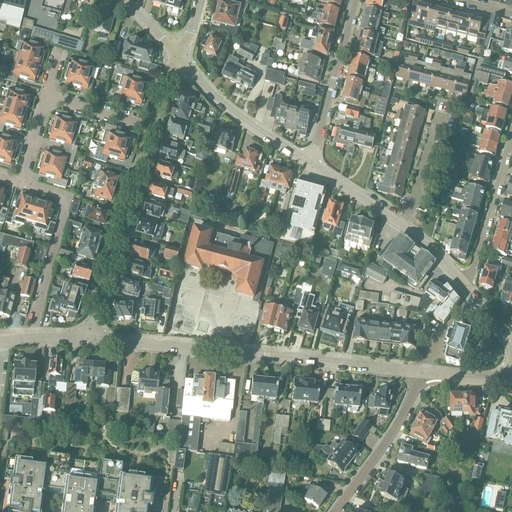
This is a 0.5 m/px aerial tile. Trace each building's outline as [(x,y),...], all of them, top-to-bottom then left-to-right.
[(4,0),(2,6),(24,12),(26,0),(4,0)] [(67,0),(65,10),(71,12),(74,3),(74,0),(67,0)] [(167,0),(165,7),(178,11),(178,10),(181,11),(180,11),(181,11),(183,5),(180,4),(181,0),(167,0)] [(226,0),(226,3),(220,2),(220,3),(218,2),(217,7),(219,8),(218,13),(235,17),(238,6),(236,6),(237,0),(236,0),(226,0)] [(400,4),(384,0),(369,0),(367,6),(387,12),(389,6),(399,9),(400,4)] [(0,21),(7,23),(6,26),(19,29),(23,12),(2,6),(0,5),(0,21)] [(412,10),(408,25),(413,27),(414,23),(425,26),(430,8),(420,6),(418,11),(412,10)] [(314,14),(337,19),(339,11),(326,7),(324,12),(315,9),(314,14)] [(114,12),(98,8),(92,31),(108,35),(114,12)] [(434,33),(436,28),(436,29),(440,11),(430,8),(425,26),(424,31),(434,33)] [(364,20),(379,24),(380,19),(388,21),(389,16),(366,10),(364,20)] [(440,11),(436,29),(447,31),(451,14),(440,11)] [(280,18),(288,20),(291,21),(293,15),(281,12),(280,18)] [(321,26),(321,25),(334,29),(337,19),(314,14),(312,14),(313,13),(307,12),(306,18),(317,21),(316,23),(317,25),(321,26)] [(233,27),(235,17),(218,13),(216,17),(214,17),(213,22),(215,22),(215,23),(221,25),(219,30),(229,33),(228,36),(237,38),(239,29),(233,27)] [(447,31),(457,34),(461,17),(451,14),(447,31)] [(457,34),(467,37),(472,20),(461,17),(457,34)] [(489,27),(488,29),(493,31),(494,28),(497,29),(500,19),(492,17),(489,27)] [(288,20),(280,18),(277,30),(285,32),(286,29),(290,30),(292,24),(288,23),(288,20)] [(25,31),(28,21),(22,19),(19,29),(25,31)] [(379,24),(364,20),(361,30),(384,36),(385,31),(378,29),(379,24)] [(483,22),(472,20),(467,37),(478,40),(476,47),(482,48),(485,38),(487,33),(480,32),(483,22)] [(30,32),(33,27),(34,22),(28,21),(25,31),(30,32)] [(35,40),(38,29),(33,27),(30,32),(29,38),(35,40)] [(312,39),(331,44),(331,43),(333,43),(334,39),(332,38),(334,33),(320,29),(320,30),(315,28),(312,39)] [(41,42),(44,31),(38,29),(35,40),(41,42)] [(485,38),(491,39),(493,31),(488,29),(487,33),(485,38)] [(18,53),(42,61),(45,53),(42,52),(43,48),(37,47),(37,46),(29,44),(27,44),(30,33),(22,31),(19,42),(22,43),(19,53),(18,53)] [(46,43),(50,33),(44,31),(41,42),(46,43)] [(52,45),(55,34),(50,33),(46,43),(52,45)] [(361,33),(359,43),(382,49),(383,45),(377,44),(379,38),(361,33)] [(502,38),(505,39),(504,43),(511,44),(511,35),(503,33),(502,38)] [(58,47),(61,36),(55,34),(52,45),(58,47)] [(228,39),(225,38),(219,35),(217,39),(211,36),(209,40),(205,38),(201,45),(206,48),(204,51),(208,53),(209,55),(210,55),(211,54),(216,57),(222,44),(226,46),(228,39)] [(63,48),(67,38),(61,36),(58,47),(63,48)] [(69,50),(72,39),(67,38),(63,48),(69,50)] [(482,48),(488,50),(491,39),(485,38),(482,48)] [(75,52),(78,41),(72,39),(69,50),(75,52)] [(133,60),(138,43),(138,42),(137,41),(134,40),(132,41),(127,39),(124,49),(122,48),(120,56),(133,60)] [(331,44),(312,39),(311,43),(302,41),(300,48),(328,56),(331,44)] [(84,43),(78,41),(75,52),(80,54),(84,43)] [(118,55),(121,43),(114,41),(111,53),(118,55)] [(150,49),(146,48),(147,46),(139,44),(139,43),(138,43),(133,60),(140,62),(137,69),(149,73),(151,65),(149,65),(151,59),(153,59),(154,56),(153,54),(153,53),(149,51),(150,49)] [(285,46),(274,43),(272,48),(284,51),(285,46)] [(382,49),(359,43),(356,54),(373,58),(379,59),(381,55),(382,49)] [(511,53),(511,44),(504,43),(501,52),(507,53),(507,52),(511,53)] [(237,55),(245,59),(246,58),(245,57),(250,47),(243,44),(242,47),(241,47),(237,55)] [(246,58),(245,59),(251,62),(258,48),(251,45),(250,47),(245,57),(246,58)] [(15,52),(12,63),(36,71),(37,70),(37,67),(40,68),(42,61),(18,53),(15,52)] [(300,62),(299,66),(322,72),(325,61),(300,54),(298,61),(300,62)] [(269,57),(263,55),(259,65),(266,67),(268,58),(269,57)] [(396,77),(408,80),(414,56),(410,55),(408,59),(401,57),(396,77)] [(419,83),(424,63),(417,62),(418,57),(414,56),(408,80),(419,83)] [(227,66),(222,76),(230,80),(230,82),(233,84),(235,83),(236,83),(243,68),(236,64),(238,61),(230,57),(226,66),(227,66)] [(368,71),(375,73),(377,68),(370,66),(371,62),(354,57),(351,66),(368,71)] [(479,73),(481,73),(483,65),(484,60),(479,58),(479,59),(475,72),(479,73)] [(498,70),(483,65),(481,73),(490,76),(504,80),(506,73),(511,74),(511,60),(507,59),(505,64),(501,63),(498,70)] [(89,79),(89,78),(92,68),(99,70),(101,64),(90,60),(88,66),(86,66),(86,65),(79,63),(79,64),(72,62),(71,66),(68,65),(66,72),(89,79)] [(432,65),(424,63),(419,83),(431,86),(437,62),(433,61),(432,65)] [(437,62),(431,86),(443,89),(448,70),(440,68),(442,63),(437,62)] [(4,80),(16,83),(17,77),(19,78),(27,80),(33,82),(34,78),(37,79),(39,71),(37,70),(36,71),(12,63),(9,74),(6,73),(4,80)] [(322,72),(299,66),(298,70),(300,71),(299,77),(319,83),(322,72)] [(374,78),(375,73),(368,71),(351,66),(349,76),(366,81),(367,76),(374,78)] [(459,73),(461,68),(456,67),(455,71),(448,70),(443,89),(454,92),(459,73)] [(242,86),(249,90),(256,75),(243,68),(236,83),(236,86),(240,88),(242,86)] [(465,69),(461,68),(459,73),(454,92),(466,96),(471,76),(464,74),(465,69)] [(123,89),(146,95),(148,88),(145,87),(146,83),(140,81),(132,79),(130,79),(132,73),(119,69),(117,75),(121,76),(118,88),(123,89)] [(264,81),(270,82),(273,71),(267,69),(264,81)] [(279,73),(273,71),(270,82),(276,84),(279,73)] [(94,80),(89,78),(89,79),(66,72),(64,80),(67,80),(66,84),(72,86),(80,89),(80,88),(82,89),(80,95),(93,99),(95,93),(90,91),(94,80)] [(473,82),(472,87),(478,89),(479,84),(487,86),(490,76),(481,73),(479,73),(475,72),(473,82)] [(285,74),(279,73),(276,84),(284,86),(286,79),(284,78),(285,74)] [(384,88),(390,89),(393,77),(388,76),(387,82),(386,82),(384,88)] [(345,90),(369,96),(370,92),(363,90),(364,85),(347,80),(345,90)] [(9,90),(5,102),(26,108),(25,108),(28,109),(31,101),(28,100),(29,96),(23,94),(15,92),(13,92),(15,86),(3,82),(1,88),(9,90)] [(489,85),(487,91),(511,98),(511,87),(500,84),(498,88),(489,85)] [(382,100),(387,102),(390,89),(384,88),(381,100),(383,100),(382,100)] [(144,103),(146,95),(123,89),(119,100),(110,97),(109,103),(122,107),(124,101),(126,102),(133,104),(140,106),(141,102),(144,103)] [(342,99),(347,101),(346,104),(359,108),(362,99),(378,104),(375,115),(383,117),(387,102),(382,100),(383,100),(381,100),(369,96),(345,90),(342,99)] [(181,91),(178,105),(186,107),(186,109),(196,112),(204,114),(205,110),(202,108),(202,106),(197,105),(198,103),(195,102),(196,100),(188,97),(189,93),(181,91)] [(485,98),(495,100),(493,104),(509,109),(511,99),(511,98),(487,91),(485,98)] [(274,125),(285,128),(290,108),(284,106),(285,104),(280,103),(281,98),(280,96),(277,95),(275,97),(275,99),(273,109),(278,110),(274,125)] [(272,111),(273,109),(275,99),(269,98),(266,109),(272,111)] [(25,111),(25,108),(26,108),(5,102),(2,112),(25,119),(27,112),(25,111)] [(186,107),(178,105),(176,109),(174,108),(172,117),(190,122),(191,117),(194,117),(196,112),(186,109),(186,107)] [(398,111),(396,116),(422,123),(425,111),(405,106),(403,113),(398,111)] [(290,108),(285,128),(295,131),(301,108),(297,107),(296,109),(290,108)] [(348,107),(346,117),(358,120),(359,118),(361,111),(348,107)] [(306,109),(301,108),(295,131),(306,134),(312,113),(305,112),(306,109)] [(475,114),(483,116),(505,123),(508,113),(493,108),(491,113),(485,111),(477,109),(475,114)] [(23,127),(25,119),(2,112),(0,111),(0,130),(2,131),(3,125),(5,126),(13,128),(19,130),(20,126),(23,127)] [(471,113),(466,111),(462,124),(471,127),(473,120),(470,119),(471,113)] [(50,128),(78,136),(81,125),(85,126),(87,120),(74,116),(72,122),(70,121),(63,119),(62,119),(56,117),(55,121),(52,120),(50,128)] [(400,122),(398,129),(419,135),(422,123),(396,116),(395,120),(400,122)] [(502,133),(505,123),(483,116),(481,123),(488,125),(486,129),(502,133)] [(364,127),(365,125),(366,120),(359,118),(358,120),(357,126),(352,125),(351,129),(343,127),(342,130),(338,129),(334,144),(346,147),(347,143),(356,145),(358,137),(360,137),(362,132),(364,126),(364,127)] [(190,132),(191,128),(171,122),(170,124),(169,124),(168,129),(169,129),(167,135),(171,136),(171,139),(178,141),(178,139),(184,141),(187,131),(190,132)] [(210,133),(212,126),(202,124),(200,131),(210,133)] [(101,143),(106,145),(106,144),(129,151),(131,144),(128,143),(129,139),(123,137),(116,135),(114,134),(116,128),(104,125),(102,131),(105,132),(101,143)] [(358,137),(356,145),(372,150),(375,136),(374,136),(375,133),(369,131),(371,126),(365,125),(364,127),(364,126),(362,132),(360,137),(358,137)] [(63,151),(75,154),(77,148),(74,147),(78,136),(50,128),(48,135),(51,136),(49,140),(56,142),(63,144),(65,145),(63,151)] [(391,135),(390,139),(415,146),(419,135),(398,129),(396,136),(391,135)] [(0,130),(0,149),(15,154),(17,146),(14,146),(16,142),(9,140),(2,137),(2,138),(0,137),(0,136),(2,131),(0,130)] [(226,132),(225,133),(219,131),(218,137),(215,136),(213,142),(215,143),(214,149),(228,152),(232,153),(236,139),(231,138),(232,135),(230,134),(231,133),(226,132)] [(474,134),(472,140),(498,147),(501,137),(485,133),(484,137),(474,134)] [(462,151),(465,138),(460,136),(459,136),(455,149),(462,151)] [(394,145),(392,152),(412,158),(415,146),(390,139),(389,143),(394,145)] [(498,147),(472,140),(470,146),(481,149),(479,153),(495,157),(498,147)] [(106,144),(106,145),(104,150),(97,148),(94,159),(105,163),(107,157),(123,162),(124,158),(127,158),(129,151),(106,144)] [(184,159),(186,152),(177,150),(178,147),(172,145),(171,148),(164,146),(163,149),(162,150),(161,152),(162,154),(161,157),(176,161),(178,157),(184,159)] [(0,149),(0,162),(3,163),(3,162),(9,164),(10,160),(13,161),(15,154),(0,149)] [(213,150),(207,149),(205,155),(212,157),(213,150)] [(259,154),(259,153),(245,150),(243,159),(238,157),(235,167),(241,168),(255,171),(257,162),(261,163),(263,155),(259,154)] [(72,165),(75,154),(63,151),(62,156),(60,156),(52,153),(52,154),(46,152),(45,156),(42,155),(40,162),(63,169),(65,163),(72,165)] [(197,151),(195,156),(195,159),(202,161),(204,153),(197,151)] [(384,162),(409,169),(412,158),(392,152),(390,159),(385,158),(383,162),(384,162)] [(464,159),(462,165),(490,174),(493,163),(477,159),(476,163),(464,159)] [(84,160),(82,167),(90,169),(92,163),(84,160)] [(60,180),(63,169),(40,162),(38,170),(41,171),(39,175),(46,176),(46,177),(53,179),(55,179),(53,185),(65,188),(67,182),(60,180)] [(175,168),(175,167),(159,162),(157,169),(156,170),(155,172),(156,174),(155,176),(171,181),(172,180),(174,180),(177,168),(175,168)] [(388,168),(385,175),(406,181),(409,169),(384,162),(383,162),(382,166),(388,168)] [(453,163),(448,179),(457,181),(459,172),(465,174),(472,176),(471,179),(487,184),(490,174),(462,165),(453,163)] [(259,190),(265,192),(266,189),(275,191),(277,185),(281,169),(280,168),(277,167),(276,168),(270,166),(266,182),(261,181),(258,190),(259,190)] [(233,201),(241,168),(235,167),(234,171),(234,170),(227,200),(233,201)] [(283,170),(281,169),(277,185),(275,191),(285,194),(287,188),(289,189),(294,173),(288,171),(287,170),(285,169),(283,170)] [(98,185),(116,190),(117,185),(116,183),(118,178),(98,172),(96,177),(95,176),(93,184),(98,186),(98,185)] [(403,188),(406,181),(385,175),(382,186),(379,186),(378,192),(400,199),(403,188)] [(448,179),(444,191),(451,193),(453,194),(455,188),(457,181),(448,179)] [(181,180),(179,187),(192,191),(194,184),(181,180)] [(311,248),(327,191),(306,185),(307,183),(296,180),(279,239),(311,248)] [(168,190),(168,189),(166,188),(167,185),(161,184),(160,186),(153,184),(152,187),(150,188),(149,190),(150,192),(150,195),(165,199),(166,196),(172,198),(174,191),(168,190)] [(114,196),(116,190),(98,185),(98,186),(94,185),(91,186),(90,189),(92,192),(91,195),(110,201),(112,196),(114,196)] [(192,191),(179,187),(177,194),(191,198),(193,191),(192,191)] [(468,192),(455,188),(453,194),(482,201),(485,192),(469,187),(468,192)] [(265,192),(259,190),(259,191),(254,211),(261,212),(266,192),(265,192)] [(449,200),(451,193),(444,191),(442,198),(449,200)] [(479,213),(482,201),(453,194),(452,199),(464,203),(463,208),(479,213)] [(25,221),(31,200),(32,198),(24,196),(23,198),(20,197),(18,204),(17,204),(15,211),(16,211),(15,213),(9,211),(6,223),(12,225),(12,222),(24,226),(25,221)] [(25,221),(36,224),(43,201),(35,199),(35,201),(31,200),(25,221)] [(50,203),(43,201),(36,224),(34,229),(46,232),(45,234),(51,236),(54,225),(49,223),(49,221),(52,214),(51,214),(53,207),(49,206),(50,203)] [(164,212),(166,206),(148,201),(146,207),(144,208),(144,211),(144,212),(144,214),(160,219),(162,212),(164,212)] [(330,202),(324,223),(323,226),(323,229),(329,231),(331,229),(332,226),(335,226),(332,235),(341,237),(345,224),(338,222),(343,205),(337,204),(336,202),(333,201),(331,202),(330,202)] [(87,206),(86,211),(83,219),(87,220),(88,219),(104,224),(105,222),(106,219),(106,218),(107,212),(87,206)] [(180,209),(179,214),(177,222),(188,225),(191,212),(180,209)] [(459,223),(475,228),(478,217),(450,209),(449,215),(460,218),(459,223)] [(511,212),(504,210),(501,218),(511,221),(511,212)] [(82,223),(68,218),(66,227),(80,231),(82,223)] [(357,245),(358,243),(364,222),(353,219),(350,227),(348,226),(344,241),(357,245)] [(138,234),(155,239),(160,241),(163,234),(165,227),(152,223),(151,224),(142,221),(140,227),(139,227),(137,232),(138,232),(138,234)] [(364,222),(358,243),(363,244),(362,246),(370,248),(374,234),(372,233),(374,225),(364,222)] [(511,225),(500,222),(497,232),(511,237),(511,225)] [(443,223),(442,228),(472,237),(475,228),(459,223),(458,227),(443,223)] [(455,238),(454,243),(469,247),(472,237),(442,228),(442,229),(440,234),(455,238)] [(83,229),(79,242),(98,248),(102,235),(83,229)] [(241,241),(196,230),(186,267),(203,271),(204,267),(235,274),(234,279),(237,284),(240,285),(237,294),(254,298),(253,302),(259,303),(274,244),(268,243),(270,237),(254,232),(252,238),(242,235),(241,241)] [(511,241),(511,239),(511,237),(497,232),(494,242),(510,247),(511,247),(511,241)] [(415,246),(401,235),(384,257),(394,265),(392,267),(407,278),(404,283),(418,291),(419,290),(428,279),(424,277),(436,262),(422,251),(421,252),(414,247),(415,246)] [(23,240),(4,236),(1,247),(1,248),(5,249),(6,246),(19,250),(15,267),(27,270),(33,244),(23,241),(23,240)] [(469,247),(454,243),(441,239),(440,243),(443,244),(443,246),(452,248),(451,253),(460,256),(459,260),(465,261),(469,247)] [(295,246),(279,241),(274,258),(280,260),(281,256),(292,259),(295,246)] [(98,248),(79,242),(75,255),(95,261),(98,248)] [(511,247),(510,247),(494,242),(491,252),(507,256),(508,252),(511,253),(511,247)] [(154,256),(156,250),(143,246),(142,246),(135,244),(134,249),(132,250),(131,253),(132,255),(131,256),(148,261),(150,254),(154,256)] [(178,262),(181,251),(167,247),(164,258),(178,262)] [(73,251),(61,248),(58,257),(71,260),(73,251)] [(338,253),(338,252),(330,249),(327,256),(336,259),(338,253)] [(339,249),(338,252),(338,253),(336,259),(342,261),(345,251),(339,249)] [(501,265),(511,268),(511,261),(503,259),(501,265)] [(150,280),(152,273),(151,272),(152,267),(130,260),(129,265),(127,267),(126,270),(127,272),(126,273),(150,280)] [(332,279),(337,263),(326,260),(321,276),(332,279)] [(340,262),(337,272),(362,280),(365,270),(340,262)] [(498,272),(491,270),(493,263),(488,262),(486,268),(481,287),(486,288),(487,290),(490,291),(492,290),(493,290),(498,272)] [(68,264),(67,268),(71,270),(69,276),(88,282),(92,270),(78,266),(78,265),(73,263),(72,266),(68,264)] [(389,274),(370,264),(364,275),(383,286),(389,274)] [(173,280),(176,272),(162,268),(159,276),(173,280)] [(0,280),(0,281),(1,282),(8,283),(10,278),(1,275),(0,280)] [(509,306),(511,306),(511,278),(508,277),(506,277),(505,280),(507,281),(503,296),(499,295),(498,301),(503,303),(502,304),(503,304),(503,307),(507,308),(509,306)] [(20,295),(31,298),(35,281),(25,279),(20,295)] [(423,295),(434,303),(445,288),(435,280),(423,295)] [(138,298),(140,293),(137,292),(138,286),(126,282),(122,281),(119,291),(121,291),(126,292),(125,294),(138,298)] [(61,290),(60,296),(81,303),(83,297),(84,297),(85,292),(84,292),(85,290),(64,283),(61,290)] [(156,286),(155,291),(164,294),(165,288),(156,286)] [(425,313),(431,315),(444,324),(460,301),(447,286),(445,288),(434,303),(430,308),(425,313)] [(164,294),(162,303),(163,305),(168,306),(170,300),(172,290),(165,288),(164,294)] [(15,293),(14,291),(2,289),(1,293),(0,292),(0,304),(1,305),(0,311),(0,315),(10,318),(15,296),(14,296),(15,293)] [(292,304),(300,307),(303,295),(301,295),(303,291),(297,289),(292,304)] [(401,306),(424,313),(425,313),(430,308),(434,303),(423,295),(421,299),(392,291),(390,304),(401,305),(401,306)] [(371,304),(377,305),(377,304),(379,295),(364,293),(360,292),(358,300),(371,301),(371,304)] [(296,320),(302,322),(300,329),(306,331),(306,333),(310,334),(312,332),(313,333),(320,309),(312,307),(315,297),(311,296),(303,294),(303,295),(300,307),(296,320)] [(81,303),(60,296),(59,299),(53,298),(49,310),(59,313),(60,312),(65,313),(65,311),(70,312),(69,317),(74,318),(79,303),(81,304),(81,303)] [(123,318),(131,318),(131,321),(136,322),(138,301),(132,300),(132,304),(126,303),(125,304),(125,305),(116,304),(115,308),(114,308),(113,318),(123,319),(123,318)] [(159,316),(161,303),(143,301),(141,320),(145,320),(145,321),(155,322),(155,315),(159,316)] [(357,302),(356,302),(355,311),(363,312),(364,302),(357,302)] [(260,326),(273,330),(279,309),(272,308),(273,304),(268,303),(266,306),(265,306),(263,312),(264,313),(260,326)] [(286,311),(279,309),(273,330),(287,334),(290,320),(291,321),(293,313),(292,313),(294,307),(288,305),(286,311)] [(342,335),(348,315),(337,311),(338,308),(331,306),(324,329),(336,333),(338,336),(341,335),(342,335)] [(406,318),(407,308),(401,308),(401,309),(400,309),(399,317),(406,318)] [(367,339),(369,322),(356,321),(354,340),(366,342),(367,339)] [(377,341),(378,341),(380,324),(369,322),(367,339),(371,340),(372,341),(376,342),(377,341)] [(380,324),(378,341),(384,341),(384,343),(388,343),(389,342),(390,342),(392,325),(380,324)] [(397,343),(402,344),(404,327),(392,325),(390,342),(392,343),(393,344),(396,344),(397,343)] [(453,333),(452,333),(451,333),(450,333),(450,334),(449,335),(447,334),(445,341),(447,342),(447,343),(447,344),(448,344),(448,345),(450,345),(446,360),(446,361),(446,362),(447,362),(459,366),(460,366),(461,365),(461,364),(464,356),(472,329),(457,325),(456,327),(455,327),(453,333)] [(417,329),(404,327),(402,344),(402,346),(414,348),(417,329)] [(61,360),(59,360),(58,359),(54,359),(53,359),(50,359),(49,375),(48,387),(56,387),(56,383),(63,383),(64,369),(61,369),(61,360)] [(92,382),(93,363),(82,362),(82,370),(76,369),(74,384),(86,386),(87,382),(92,382)] [(105,364),(93,363),(92,382),(97,383),(97,387),(106,388),(109,388),(110,373),(104,372),(105,364)] [(40,397),(41,383),(34,383),(34,365),(27,365),(22,364),(22,365),(14,365),(13,397),(32,398),(32,400),(40,400),(40,397)] [(156,394),(158,381),(159,375),(139,372),(137,392),(156,394)] [(251,397),(257,398),(257,400),(260,405),(263,405),(263,398),(265,379),(259,379),(258,377),(255,377),(254,378),(252,378),(251,397)] [(232,412),(235,382),(194,378),(193,381),(185,381),(181,417),(190,418),(189,419),(199,420),(200,420),(229,423),(230,411),(232,412)] [(265,379),(263,398),(276,399),(278,381),(276,380),(276,379),(272,378),(271,380),(265,379)] [(169,382),(158,381),(156,394),(154,416),(165,418),(169,382)] [(304,402),(306,382),(294,381),(292,401),(304,402)] [(306,382),(304,402),(318,403),(320,383),(306,382)] [(346,406),(348,387),(342,387),(341,385),(338,385),(337,386),(335,386),(333,405),(346,406)] [(65,403),(74,403),(75,399),(73,399),(74,387),(67,386),(65,403)] [(354,388),(348,387),(346,406),(359,407),(361,389),(359,388),(359,387),(355,386),(354,388)] [(106,388),(105,402),(114,403),(115,389),(109,388),(106,388)] [(130,392),(118,391),(116,411),(128,412),(130,392)] [(392,403),(393,393),(378,391),(378,393),(377,393),(376,398),(370,397),(368,407),(374,408),(374,409),(379,409),(378,416),(387,417),(388,411),(388,409),(389,408),(390,405),(389,403),(389,402),(392,403)] [(464,413),(463,396),(450,396),(449,398),(449,403),(450,404),(451,404),(451,413),(464,413)] [(476,396),(463,396),(464,413),(470,413),(470,416),(478,416),(478,411),(476,411),(476,396)] [(40,397),(40,400),(40,411),(44,411),(57,412),(57,397),(44,397),(40,397)] [(40,400),(32,400),(31,418),(3,415),(2,425),(39,428),(40,411),(40,400)] [(232,459),(230,467),(255,469),(257,446),(262,407),(256,406),(251,446),(234,444),(234,446),(232,459)] [(417,423),(432,431),(435,426),(438,427),(440,423),(440,422),(439,421),(428,415),(428,414),(423,411),(417,423)] [(511,415),(492,411),(487,437),(504,440),(506,443),(511,444),(511,415)] [(242,444),(246,413),(240,412),(239,423),(238,423),(235,443),(242,444)] [(279,447),(280,436),(282,417),(275,416),(272,446),(273,446),(279,447)] [(178,439),(176,451),(185,452),(196,453),(197,443),(200,420),(199,420),(189,419),(190,418),(181,417),(181,422),(179,438),(179,439),(178,439)] [(282,417),(280,436),(287,437),(289,417),(282,417)] [(449,417),(444,420),(451,430),(456,427),(449,417)] [(450,432),(451,430),(444,420),(443,418),(439,421),(440,422),(440,423),(442,428),(442,429),(446,435),(450,432)] [(480,433),(483,420),(478,419),(475,431),(480,433)] [(179,438),(181,422),(169,421),(167,438),(178,439),(179,439),(179,438)] [(363,421),(360,426),(368,432),(372,427),(363,421)] [(154,424),(149,423),(147,426),(145,435),(152,436),(154,424)] [(429,438),(432,431),(417,423),(410,435),(415,438),(416,437),(428,444),(431,439),(429,438)] [(365,437),(368,432),(360,426),(356,431),(365,437)] [(361,442),(365,437),(356,431),(352,436),(361,442)] [(329,448),(340,456),(350,464),(353,460),(355,460),(357,457),(357,455),(358,454),(343,442),(339,447),(333,443),(329,448)] [(159,511),(166,465),(9,444),(0,508),(0,511),(159,511)] [(219,444),(217,456),(232,459),(234,446),(219,444)] [(427,450),(440,453),(441,447),(428,444),(427,450)] [(340,456),(329,448),(326,445),(324,447),(314,446),(313,453),(321,451),(330,458),(327,463),(342,474),(343,473),(345,473),(347,470),(347,468),(350,464),(340,456)] [(402,447),(400,456),(398,464),(426,471),(430,459),(415,455),(417,451),(402,447)] [(176,451),(173,469),(182,471),(185,452),(176,451)] [(232,459),(217,456),(209,455),(203,493),(226,496),(226,492),(230,467),(232,459)] [(474,467),(472,479),(479,481),(482,470),(483,470),(484,465),(479,464),(479,465),(475,464),(474,468),(474,467)] [(269,471),(267,484),(284,487),(286,474),(269,471)] [(407,491),(409,485),(386,475),(382,487),(378,485),(376,486),(374,491),(375,493),(379,494),(378,495),(402,505),(408,491),(407,491)] [(425,475),(423,484),(437,487),(439,479),(425,475)] [(267,484),(263,511),(281,511),(279,510),(284,487),(267,484)] [(437,487),(423,484),(420,496),(433,499),(437,487)] [(317,509),(325,497),(308,486),(305,491),(300,498),(304,500),(317,509)] [(197,497),(203,498),(203,494),(198,494),(198,491),(190,490),(188,508),(196,509),(197,497)] [(203,493),(203,494),(203,498),(210,499),(209,509),(223,511),(225,498),(226,496),(203,493)] [(458,503),(465,505),(467,496),(460,494),(458,503)] [(503,499),(496,498),(494,509),(500,510),(502,511),(504,499),(503,499)]
